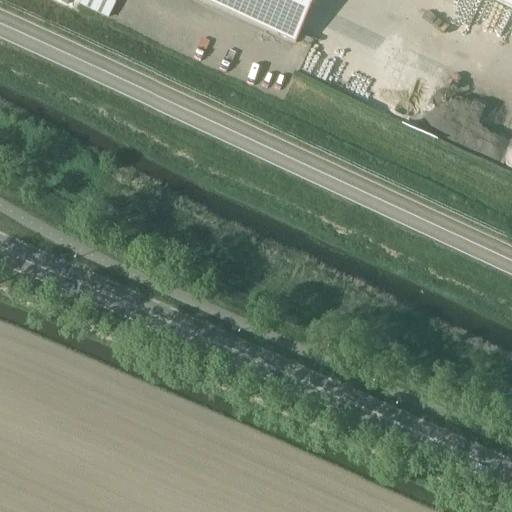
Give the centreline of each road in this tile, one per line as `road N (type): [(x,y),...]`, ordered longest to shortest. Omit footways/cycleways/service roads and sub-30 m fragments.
road 1 (secondary): [(511,475),(0,249)]
road 2 (unknown): [(511,88),(370,14),(362,0)]
